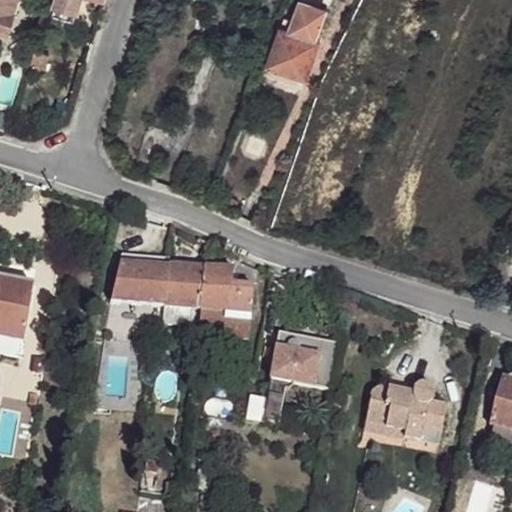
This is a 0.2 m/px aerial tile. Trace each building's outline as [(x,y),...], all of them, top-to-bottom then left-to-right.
[(0,0),(0,32),(6,35),(16,0),(0,0)] [(57,0),(56,4),(77,11),(80,0),(57,0)] [(285,18),(267,66),(305,80),(322,35),(317,33),(325,11),(300,3),(293,21),(285,18)] [(56,4),(53,15),(74,21),(77,11),(56,4)] [(45,71),(49,57),(35,53),(31,67),(45,71)] [(121,257),(110,304),(162,307),(168,268),(169,260),(121,257)] [(232,270),(233,263),(204,262),(203,269),(232,270)] [(198,310),(203,269),(168,268),(162,307),(163,307),(194,310),(198,310)] [(232,270),(203,269),(198,310),(200,310),(198,335),(249,339),(253,287),(231,286),(233,270),(232,270)] [(0,340),(22,344),(33,286),(0,279),(0,340)] [(194,310),(163,307),(162,325),(193,327),(194,310)] [(336,344),(278,333),(264,410),(281,413),(285,390),(288,390),(290,389),(293,386),(293,384),(328,390),(336,344)] [(44,359),(33,358),(32,373),(42,375),(44,359)] [(511,380),(502,378),(489,427),(493,428),(511,432),(511,380)] [(406,433),(405,439),(420,442),(423,428),(440,432),(442,432),(447,405),(431,402),(433,395),(432,391),(430,387),(426,385),(423,384),(417,387),(415,389),(413,391),(411,400),(399,398),(396,393),(394,391),(389,389),(385,389),(382,388),(377,390),(374,391),(371,395),(365,425),(406,433)] [(415,389),(390,384),(389,389),(394,391),(396,393),(399,398),(411,400),(413,391),(415,389)] [(281,413),(264,410),(262,425),(278,428),(281,413)] [(406,433),(365,425),(364,433),(405,440),(405,439),(406,433)] [(423,428),(420,442),(438,445),(440,432),(423,428)] [(511,432),(493,428),(491,437),(494,441),(511,446),(511,432)] [(158,463),(146,461),(144,473),(156,474),(158,463)] [(195,492),(215,495),(218,476),(198,473),(195,492)] [(176,482),(166,482),(166,494),(176,495),(176,482)]
